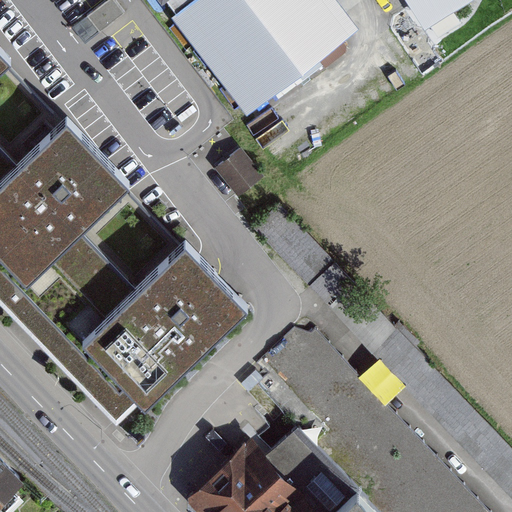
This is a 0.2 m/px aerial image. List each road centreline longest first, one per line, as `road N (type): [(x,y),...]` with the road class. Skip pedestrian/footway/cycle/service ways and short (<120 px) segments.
road 1 (unknown): [(254,321),(249,254),(214,215),(123,141),(57,116),(0,108)]
road 2 (unknown): [(511,491),(372,343),(307,287),(254,321)]
road 3 (primary): [(0,363),(143,511)]
road 4 (unknown): [(132,469),(217,395),(254,321)]
